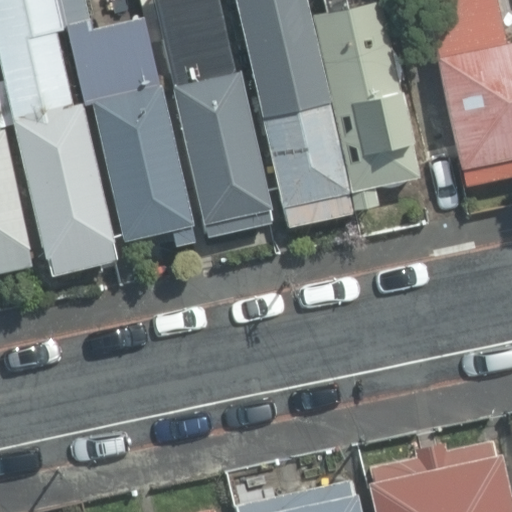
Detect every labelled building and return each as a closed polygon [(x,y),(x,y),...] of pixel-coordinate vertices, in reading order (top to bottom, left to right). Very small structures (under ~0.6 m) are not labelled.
[(47,256),(51,274),(114,260),(109,238),(112,237),(81,102),(72,104),(56,31),(63,29),(56,0),(0,0),(0,66),(43,257),(47,256)] [(172,226),(176,244),(196,239),(144,17),(96,28),(93,17),(90,18),(85,0),(61,0),(86,106),(93,104),(124,237),(172,226)] [(235,0),(286,229),(351,214),(303,0),(235,0)] [(418,176),(379,0),(322,0),(325,11),(314,14),(351,190),(356,209),(379,204),(375,185),(418,176)] [(500,172),(511,169),(511,30),(499,33),(496,19),(493,4),(492,0),(428,0),(463,179),(500,172)] [(209,234),(209,235),(273,221),(232,30),(167,44),(175,82),(173,83),(203,222),(206,222),(209,234)] [(0,270),(33,263),(5,129),(0,129),(0,270)] [(368,480),(375,511),(511,511),(511,505),(500,452),(496,453),(493,438),(447,449),(445,440),(416,447),(418,454),(372,464),(375,478),(368,480)] [(360,511),(353,478),(236,503),(237,511),(360,511)]
